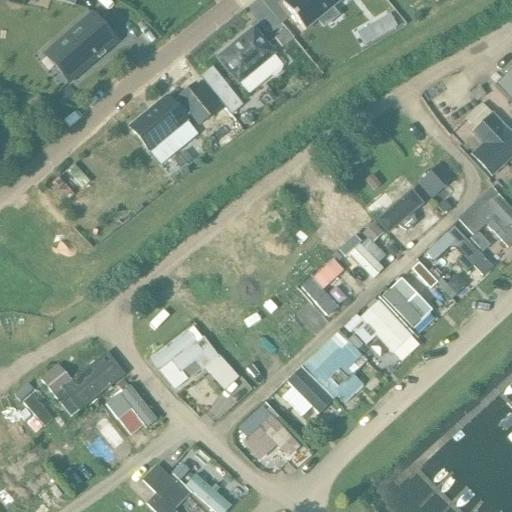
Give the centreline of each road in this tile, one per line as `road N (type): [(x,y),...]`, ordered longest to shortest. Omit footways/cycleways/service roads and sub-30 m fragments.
road 1 (unknown): [(415,88),(475,180),(472,201),(263,381),(223,409),(183,419)]
road 2 (residential): [(0,198),(234,0)]
